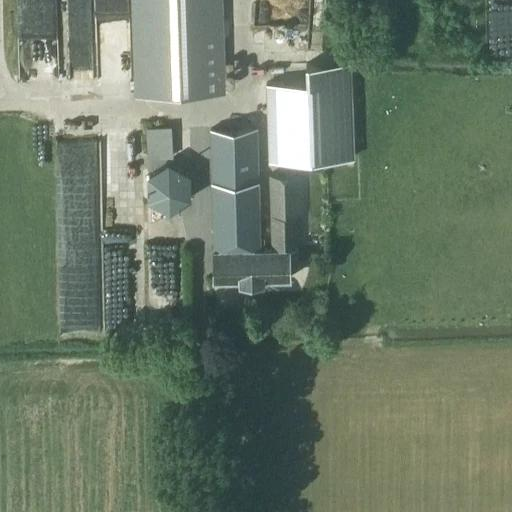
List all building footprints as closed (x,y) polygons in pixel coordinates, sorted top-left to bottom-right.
[(131,0),(135,98),(225,94),(221,0),(131,0)] [(307,82),(265,83),(268,162),(310,160),(355,158),(351,62),(307,64),(307,82)] [(147,160),(172,158),(170,127),(146,128),(147,160)] [(260,238),(258,181),(257,128),(209,129),(210,182),(212,249),(211,249),(212,282),(290,280),(290,256),(298,256),(297,216),(303,216),(302,174),(268,175),(270,249),(264,249),(264,238),(260,238)] [(169,210),(188,198),(188,175),(167,164),(148,176),(149,199),(169,210)]
